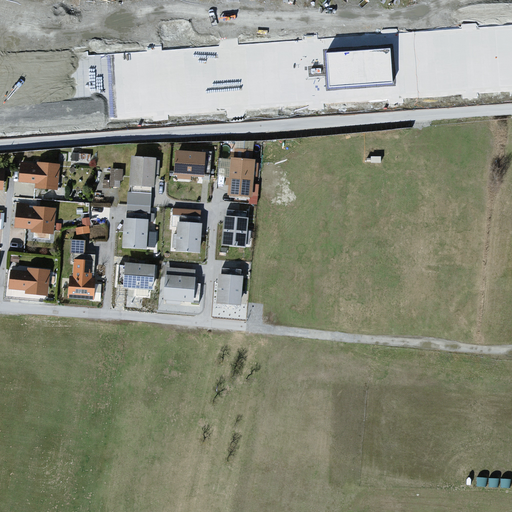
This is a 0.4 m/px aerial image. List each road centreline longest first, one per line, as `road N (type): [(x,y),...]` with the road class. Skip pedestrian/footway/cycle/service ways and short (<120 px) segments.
road 1 (motorway): [(511,33),(0,72)]
road 2 (motorway): [(0,109),(511,71)]
road 3 (unclassified): [(511,109),(0,145)]
road 4 (track): [(208,321),(511,355)]
road 5 (residential): [(0,303),(208,321)]
